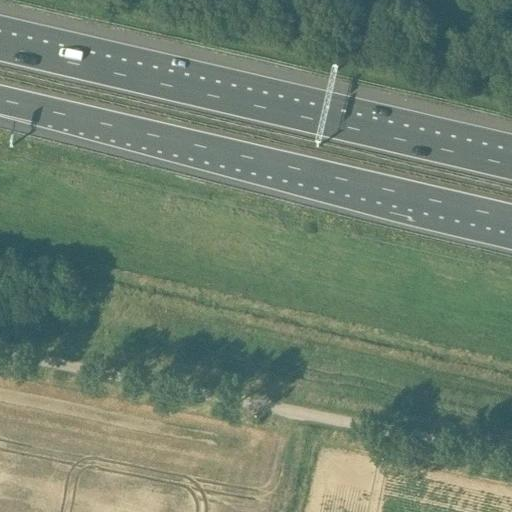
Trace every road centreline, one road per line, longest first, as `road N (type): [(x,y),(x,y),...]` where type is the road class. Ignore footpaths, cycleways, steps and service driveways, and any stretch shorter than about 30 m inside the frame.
road 1 (motorway): [(511,166),(0,47)]
road 2 (motorway): [(0,102),(511,220)]
road 3 (unclassified): [(511,458),(0,355)]
